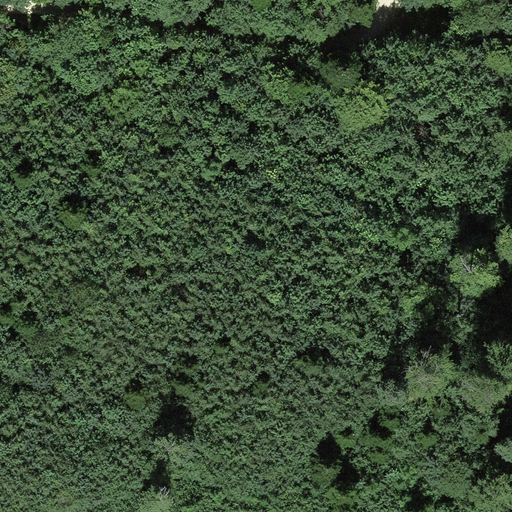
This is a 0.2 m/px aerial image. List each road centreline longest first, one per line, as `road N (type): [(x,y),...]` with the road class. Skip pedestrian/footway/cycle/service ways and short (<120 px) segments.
road 1 (track): [(19,42),(156,144),(511,306)]
road 2 (track): [(13,5),(37,32),(152,70),(315,156),(511,232)]
road 3 (track): [(389,0),(384,20),(353,42),(298,52),(246,51),(74,11),(0,5)]
road 4 (track): [(0,133),(27,91),(13,5)]
road 5 (track): [(384,20),(511,39)]
